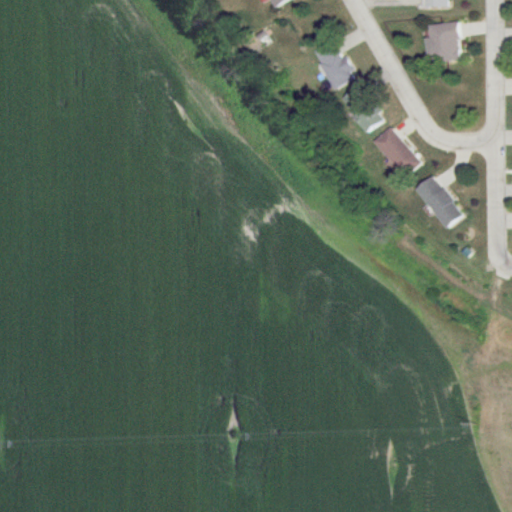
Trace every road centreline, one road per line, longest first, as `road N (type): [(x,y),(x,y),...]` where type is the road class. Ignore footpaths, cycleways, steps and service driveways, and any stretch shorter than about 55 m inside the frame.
road 1 (residential): [(503,258),(494,0)]
road 2 (residential): [(350,0),(432,133),(480,142),(497,135)]
